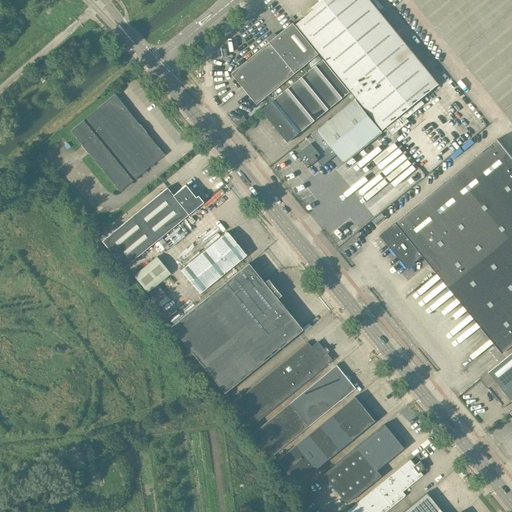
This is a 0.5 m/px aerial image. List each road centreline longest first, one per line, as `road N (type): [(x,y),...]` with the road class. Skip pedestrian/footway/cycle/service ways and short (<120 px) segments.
road 1 (tertiary): [(511,502),(154,65)]
road 2 (unclassified): [(0,89),(100,3)]
